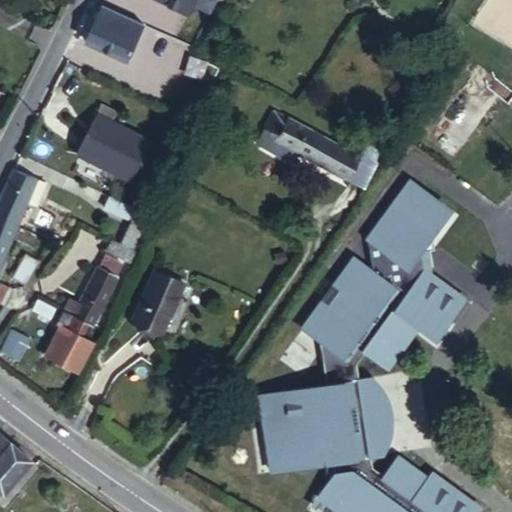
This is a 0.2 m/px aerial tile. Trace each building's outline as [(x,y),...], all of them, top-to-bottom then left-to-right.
[(99,4),(82,39),(123,60),(142,25),(139,23),(144,14),(117,0),(112,0),(111,3),(106,1),(104,7),(99,4)] [(84,96),(67,134),(121,158),(139,120),(84,96)] [(272,108),(255,141),(287,158),(291,150),(361,186),(374,160),(373,159),(380,148),(365,140),(358,153),(272,108)] [(41,179),(11,167),(4,180),(0,190),(0,217),(12,222),(21,200),(31,205),(41,179)] [(432,212),(444,195),(414,174),(372,233),(376,264),(346,270),(350,301),(320,305),(307,323),(325,335),(331,377),(264,387),(268,414),(283,423),(289,462),(338,454),(347,511),(477,511),(485,501),(435,466),(431,471),(402,450),(388,468),(377,460),(375,449),(386,448),(382,423),(372,425),(368,397),(378,395),(374,371),(363,373),(360,358),(368,345),(390,362),(421,318),(454,313),(468,293),(427,263),(424,244),(437,243),(432,212)] [(145,212),(107,195),(103,205),(126,216),(128,221),(119,241),(131,246),(145,212)] [(0,253),(12,222),(0,217),(0,253)] [(108,240),(102,249),(125,262),(130,253),(108,240)] [(25,255),(11,279),(20,286),(35,261),(25,255)] [(74,317),(94,327),(118,277),(116,276),(121,265),(104,257),(100,268),(97,267),(80,304),(71,300),(67,310),(75,314),(74,317)] [(134,345),(152,352),(173,303),(144,291),(123,340),(134,345)] [(33,300),(28,310),(45,318),(49,309),(33,300)] [(44,353),(74,369),(94,327),(74,317),(59,309),(52,324),(57,327),(44,353)] [(5,334),(0,342),(0,360),(12,367),(24,345),(5,334)] [(151,356),(152,352),(134,345),(133,348),(151,356)] [(0,490),(2,492),(30,459),(22,451),(7,439),(0,433),(0,490)]
